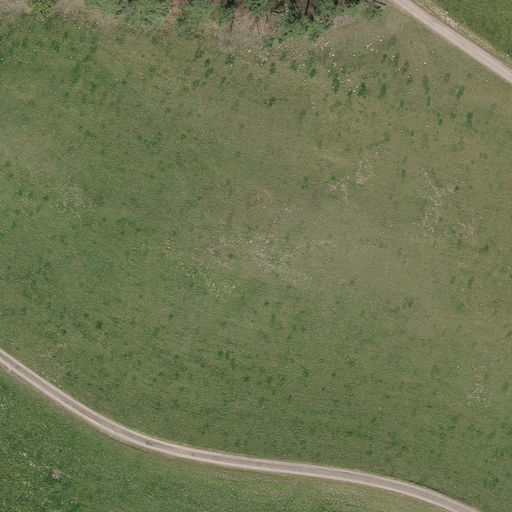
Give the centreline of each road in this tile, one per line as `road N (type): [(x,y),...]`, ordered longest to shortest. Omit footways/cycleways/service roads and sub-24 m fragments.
road 1 (track): [(458,511),(402,486),(160,450),(95,420),(0,352)]
road 2 (track): [(511,82),(395,0)]
